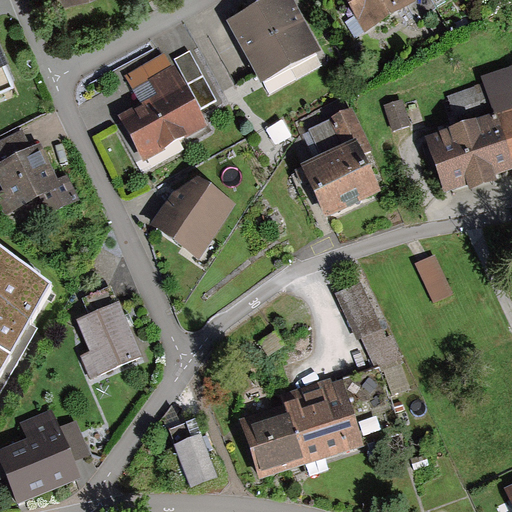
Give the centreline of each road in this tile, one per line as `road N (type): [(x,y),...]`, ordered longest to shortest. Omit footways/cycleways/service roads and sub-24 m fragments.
road 1 (residential): [(511,214),(414,231),(288,274),(188,362)]
road 2 (residential): [(188,362),(53,78)]
road 3 (residential): [(188,362),(111,469),(97,511)]
road 4 (residential): [(268,511),(149,505),(103,511)]
road 5 (residential): [(53,78),(195,0)]
